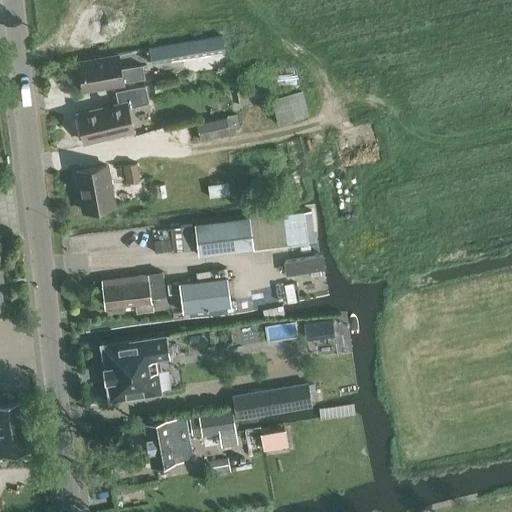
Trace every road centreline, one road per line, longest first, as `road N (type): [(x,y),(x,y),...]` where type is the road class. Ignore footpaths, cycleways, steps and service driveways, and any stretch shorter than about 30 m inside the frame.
road 1 (tertiary): [(71,511),(14,0)]
road 2 (track): [(255,0),(324,79),(321,122),(231,144),(120,145),(33,165)]
